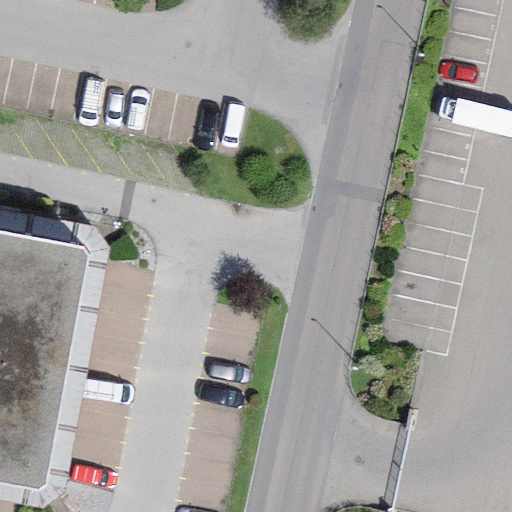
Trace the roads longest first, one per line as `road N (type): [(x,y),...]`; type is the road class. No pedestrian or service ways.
road 1 (unclassified): [(267,511),(381,0)]
road 2 (unknown): [(133,511),(186,216)]
road 3 (unknown): [(186,216),(0,175)]
road 4 (unknown): [(326,246),(186,216)]
road 5 (unknown): [(360,93),(235,67)]
